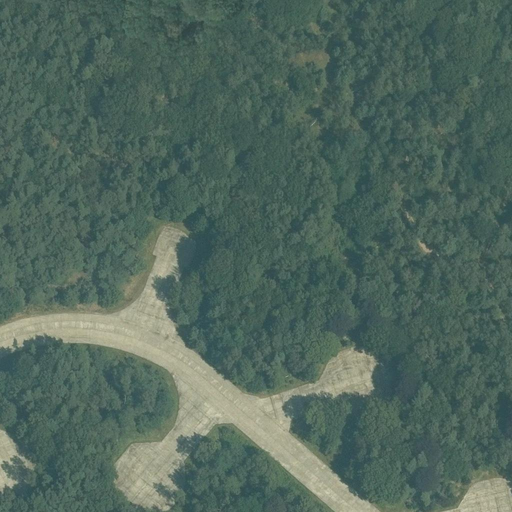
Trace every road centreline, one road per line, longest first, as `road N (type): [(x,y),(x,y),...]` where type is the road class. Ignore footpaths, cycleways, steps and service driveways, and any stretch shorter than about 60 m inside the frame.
road 1 (unknown): [(0,352),(83,331),(152,347),(354,511)]
road 2 (track): [(410,0),(436,88),(411,138),(403,197),(419,247),(482,269),(511,338)]
